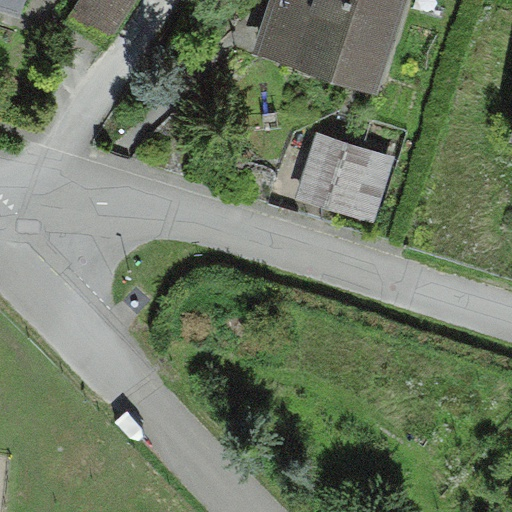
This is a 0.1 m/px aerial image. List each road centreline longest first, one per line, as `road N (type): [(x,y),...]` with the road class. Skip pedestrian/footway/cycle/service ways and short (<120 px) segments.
road 1 (unclassified): [(35,194),(108,197),(511,317)]
road 2 (unclassified): [(0,238),(248,511)]
road 3 (residential): [(35,194),(158,0)]
